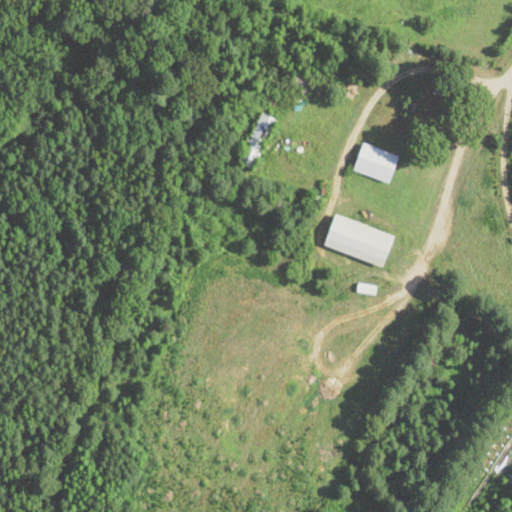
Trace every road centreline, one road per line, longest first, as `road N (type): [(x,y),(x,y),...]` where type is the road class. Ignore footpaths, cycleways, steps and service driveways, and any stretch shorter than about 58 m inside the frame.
road 1 (track): [(511,86),(493,86),(461,146),(443,241),(432,265),(410,281),(376,279),(317,246),(370,104),(387,84),(422,68),(456,68),(493,86)]
road 2 (track): [(387,84),(335,86),(307,100),(285,136),(291,174),(310,180),(346,165)]
road 3 (track): [(511,86),(500,155),(511,214)]
